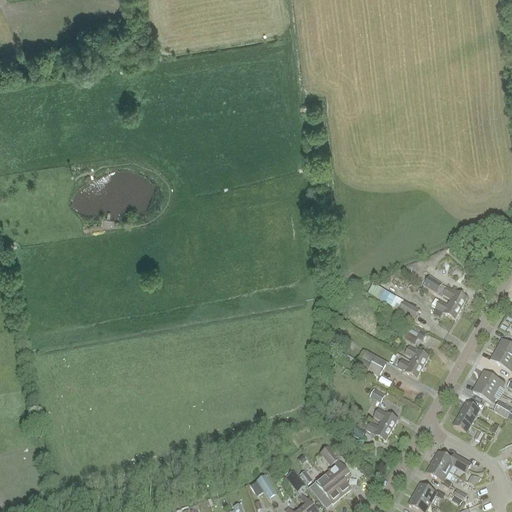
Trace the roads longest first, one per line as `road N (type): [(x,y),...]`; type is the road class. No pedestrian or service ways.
road 1 (tertiary): [(425,427),(511,273)]
road 2 (residential): [(500,511),(496,467),(425,427)]
